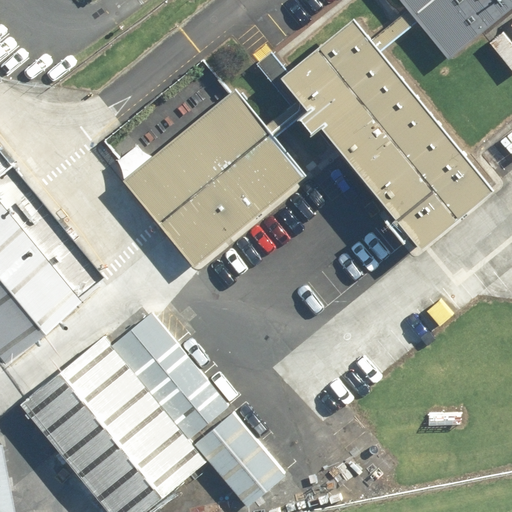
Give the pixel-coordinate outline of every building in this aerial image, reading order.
[(511,0),(401,0),(450,58),(511,6),(511,0)] [(324,122),(425,246),(497,188),(356,14),(284,73),(310,105),(302,112),(315,129),(324,122)] [(126,179),(197,265),(308,173),(237,87),(126,179)] [(0,358),(2,360),(77,299),(74,295),(100,274),(0,151),(0,358)] [(250,505),(289,473),(153,311),(114,343),(105,332),(22,400),(64,450),(47,464),(61,481),(78,467),(115,511),(143,511),(210,457),(250,505)]
